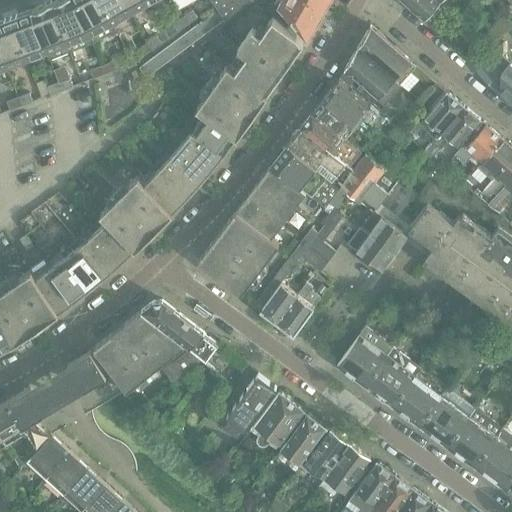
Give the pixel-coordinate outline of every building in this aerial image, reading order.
[(70,52),(94,43),(74,0),(56,0),(51,2),(70,52)] [(74,0),(94,43),(117,30),(113,23),(112,24),(99,0),(74,0)] [(113,23),(131,13),(123,0),(99,0),(112,24),(113,23)] [(123,0),(131,13),(150,3),(148,0),(123,0)] [(211,0),(219,9),(140,67),(147,77),(226,19),(241,6),(247,0),(211,0)] [(325,7),(313,0),(280,0),(279,3),(307,37),(309,35),(314,25),(325,7)] [(437,0),(401,0),(424,20),(441,34),(449,26),(433,10),(440,2),(437,0)] [(49,60),(70,52),(51,2),(31,10),(47,52),(46,52),(49,60)] [(27,60),(46,52),(47,52),(31,10),(11,18),(27,60)] [(188,25),(198,17),(193,10),(183,17),(188,25)] [(178,32),(188,25),(183,17),(173,24),(178,32)] [(230,67),(267,94),(268,93),(304,42),(297,34),(273,17),(261,33),(253,28),(238,49),(241,51),(230,66),(230,67)] [(482,38),(492,47),(511,25),(501,17),(482,38)] [(0,48),(7,68),(27,60),(11,18),(0,21),(0,48)] [(358,47),(357,49),(394,80),(395,79),(401,85),(409,92),(420,79),(425,83),(430,77),(415,65),(411,61),(371,25),(358,47)] [(152,50),(162,43),(157,35),(147,43),(152,50)] [(478,70),(499,90),(502,71),(503,42),(478,70)] [(143,57),(152,50),(147,43),(137,50),(143,57)] [(473,46),(465,55),(474,62),(482,53),(473,46)] [(345,69),(340,76),(373,104),(378,99),(384,104),(401,85),(395,79),(394,80),(357,49),(345,69)] [(106,74),(117,70),(114,61),(102,65),(106,74)] [(502,71),(499,90),(510,100),(511,97),(511,64),(509,62),(502,71)] [(230,67),(230,66),(228,64),(197,107),(204,112),(205,111),(238,135),(267,94),(230,67)] [(94,78),(106,74),(102,65),(91,70),(94,78)] [(74,86),(70,78),(59,82),(62,91),(74,86)] [(339,79),(322,99),(356,126),(364,116),(372,122),(379,113),(339,79)] [(59,82),(48,86),(51,95),(62,91),(59,82)] [(436,82),(420,101),(428,109),(445,90),(436,82)] [(420,126),(435,140),(464,105),(447,92),(420,126)] [(22,106),(33,102),(30,93),(19,97),(22,106)] [(11,110),(22,106),(19,97),(7,102),(11,110)] [(321,101),(313,111),(346,138),(356,126),(322,99),(321,101)] [(464,105),(435,140),(424,153),(431,159),(446,143),(451,147),(454,143),(458,146),(481,119),(464,105)] [(205,111),(204,112),(194,127),(225,151),(237,136),(238,135),(205,111)] [(304,124),(302,126),(350,165),(362,151),(346,138),(313,111),(312,113),(304,124)] [(487,124),(481,119),(458,146),(461,148),(454,155),(465,164),(472,155),(481,163),(502,138),(487,124)] [(300,128),(287,144),(320,171),(341,187),(355,169),(350,165),(302,126),(300,128)] [(194,127),(182,142),(213,167),(225,151),(194,127)] [(511,146),(502,138),(481,163),(490,171),(485,177),(491,183),(511,158),(511,146)] [(170,156),(200,182),(213,167),(182,142),(170,156)] [(271,165),(307,192),(311,195),(326,206),(329,202),(341,187),(320,171),(287,144),(271,165)] [(355,169),(341,187),(348,192),(374,211),(381,202),(400,178),(368,153),(355,169)] [(157,169),(186,197),(200,182),(170,156),(157,169)] [(511,189),(511,158),(491,183),(497,188),(503,181),(507,185),(489,205),(495,210),(511,189)] [(259,180),(295,207),(307,192),(271,165),(259,180)] [(144,183),(172,211),(173,211),(173,210),(186,197),(157,169),(145,182),(144,183)] [(101,212),(107,219),(108,218),(136,247),(172,211),(144,183),(145,182),(138,175),(101,212)] [(259,180),(248,195),(283,223),(295,207),(259,180)] [(341,187),(329,202),(334,206),(339,210),(344,203),(341,202),(348,192),(341,187)] [(283,223),(248,195),(236,211),(271,238),(283,223)] [(511,270),(506,266),(508,262),(493,251),(490,255),(483,249),(493,235),(463,212),(461,215),(459,213),(454,221),(428,202),(410,225),(413,226),(412,227),(414,228),(415,228),(433,240),(433,241),(435,243),(435,242),(436,243),(427,257),(511,318),(511,340),(509,344),(511,346),(511,270)] [(331,210),(326,216),(337,224),(344,214),(342,212),(339,210),(334,206),(331,210)] [(271,238),(236,211),(198,260),(241,293),(278,243),(271,238)] [(376,213),(364,229),(395,253),(408,235),(382,216),(376,213)] [(107,219),(94,231),(121,261),(135,248),(136,247),(108,218),(107,219)] [(282,282),(298,260),(316,236),(318,233),(312,228),(255,303),(262,308),(282,282)] [(318,233),(316,236),(324,242),(330,234),(322,228),(318,233)] [(395,253),(364,229),(362,228),(349,244),(383,269),(395,253)] [(94,231),(80,244),(106,274),(121,261),(94,231)] [(27,234),(20,239),(27,249),(34,245),(27,234)] [(316,236),(298,260),(330,283),(333,279),(322,271),(336,251),(324,242),(316,236)] [(66,255),(90,287),(106,274),(80,244),(66,255)] [(66,255),(51,267),(75,299),(90,287),(66,255)] [(36,277),(58,311),(75,299),(51,267),(45,259),(31,269),(37,277),(36,277)] [(0,291),(0,314),(13,342),(58,311),(36,277),(37,277),(31,269),(0,291)] [(282,282),(262,308),(278,320),(298,293),(282,282)] [(298,293),(278,320),(294,332),(295,333),(314,307),(314,306),(315,306),(298,293)] [(142,309),(189,346),(192,348),(163,370),(173,383),(205,358),(205,359),(218,343),(204,332),(205,332),(162,299),(153,301),(142,309)] [(111,382),(109,383),(114,391),(124,386),(127,390),(185,344),(189,346),(142,309),(141,309),(123,323),(94,347),(91,349),(111,382)] [(0,348),(13,342),(0,317),(0,348)] [(337,364),(365,384),(393,347),(365,326),(338,363),(337,364)] [(365,384),(393,404),(420,367),(421,366),(393,347),(365,384)] [(111,382),(91,349),(68,363),(84,390),(96,383),(101,388),(109,383),(111,382)] [(49,375),(29,387),(45,413),(65,402),(84,390),(68,363),(49,375)] [(420,367),(393,404),(420,425),(447,387),(420,367)] [(224,424),(238,435),(243,428),(246,429),(277,387),(258,373),(227,415),(229,417),(224,424)] [(28,432),(27,433),(37,450),(38,450),(51,435),(35,420),(45,413),(29,387),(8,399),(28,432)] [(447,387),(420,425),(448,446),(475,408),(447,387)] [(258,437),(258,439),(258,442),(260,444),(263,446),(266,445),(268,444),(275,449),(280,443),(306,409),(297,402),(280,389),(250,430),(258,437)] [(28,432),(8,399),(0,404),(0,434),(6,445),(27,433),(28,432)] [(448,446),(476,466),(499,434),(498,434),(502,428),(475,408),(448,446)] [(301,461),(309,451),(328,425),(309,411),(277,453),(297,467),(301,461)] [(301,461),(324,478),(351,442),(337,432),(331,428),(312,453),(309,451),(301,461)] [(27,461),(45,478),(71,450),(53,433),(51,435),(38,450),(37,450),(27,461)] [(511,443),(499,434),(476,466),(502,485),(503,485),(511,473),(511,443)] [(351,442),(324,478),(347,495),(354,486),(351,484),(371,457),(351,442)] [(45,478),(63,494),(89,465),(71,450),(45,478)] [(369,511),(396,475),(377,462),(346,504),(356,511),(369,511)] [(63,494),(81,510),(106,482),(89,465),(63,494)] [(511,473),(503,485),(511,491),(511,473)] [(396,475),(369,511),(381,511),(383,510),(384,511),(397,511),(415,489),(396,475)] [(81,510),(82,511),(112,511),(125,498),(106,482),(81,510)] [(415,489),(397,511),(425,511),(433,502),(415,489)] [(139,511),(125,498),(112,511),(139,511)] [(447,511),(433,502),(425,511),(447,511)]
